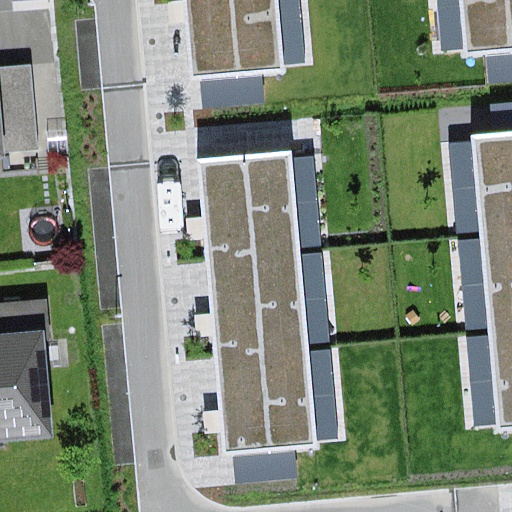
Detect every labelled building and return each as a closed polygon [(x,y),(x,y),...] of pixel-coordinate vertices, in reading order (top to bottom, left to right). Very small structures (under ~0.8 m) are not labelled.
[(276,0),(181,0),(189,82),(282,73),(276,0)] [(511,0),(458,0),(463,58),(511,53),(511,0)] [(0,171),(27,169),(19,72),(0,73),(0,171)] [(511,133),(470,137),(478,237),(511,234),(511,133)] [(290,153),(196,161),(205,261),(299,253),(290,153)] [(511,234),(478,237),(487,334),(511,331),(511,234)] [(299,253),(205,261),(213,357),(307,349),(299,253)] [(0,437),(46,433),(38,342),(48,342),(44,302),(0,306),(0,437)] [(511,331),(487,334),(495,433),(511,431),(511,331)] [(307,349),(213,357),(222,457),(316,449),(307,349)]
